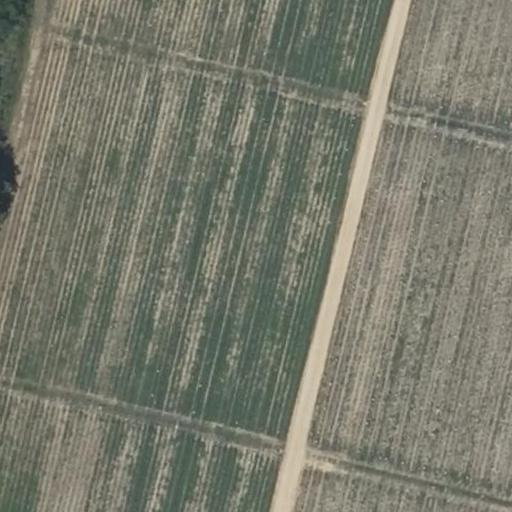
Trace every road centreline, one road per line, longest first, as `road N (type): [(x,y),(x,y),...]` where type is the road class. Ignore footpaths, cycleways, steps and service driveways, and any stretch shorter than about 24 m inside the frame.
road 1 (track): [(0,379),(511,502)]
road 2 (track): [(280,511),(402,0)]
road 3 (track): [(39,27),(511,136)]
road 4 (track): [(46,0),(0,190)]
